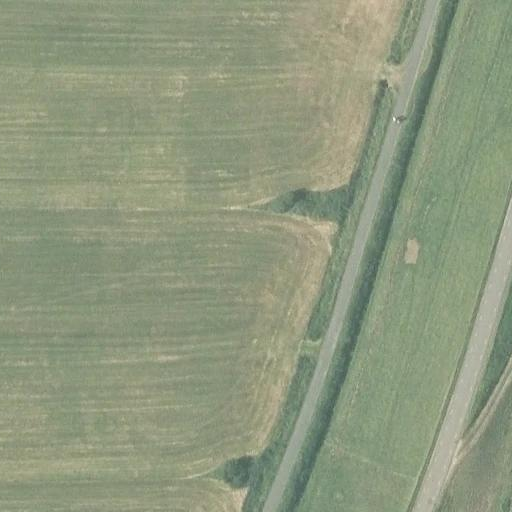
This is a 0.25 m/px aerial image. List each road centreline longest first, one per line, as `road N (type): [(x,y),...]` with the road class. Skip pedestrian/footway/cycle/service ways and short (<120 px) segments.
road 1 (unclassified): [(267,511),(327,350),(432,0)]
road 2 (tertiary): [(420,511),(511,230)]
